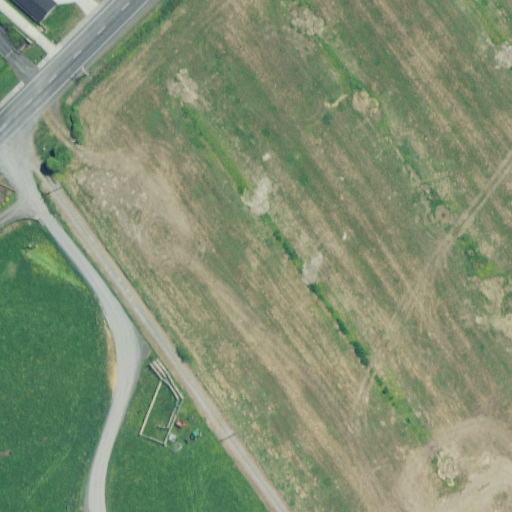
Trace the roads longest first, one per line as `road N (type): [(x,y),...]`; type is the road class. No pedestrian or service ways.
road 1 (unknown): [(278,511),(49,185),(28,167)]
road 2 (unknown): [(29,200),(114,318),(126,350),(128,383),(97,476),(94,511)]
road 3 (tertiary): [(131,0),(0,130)]
